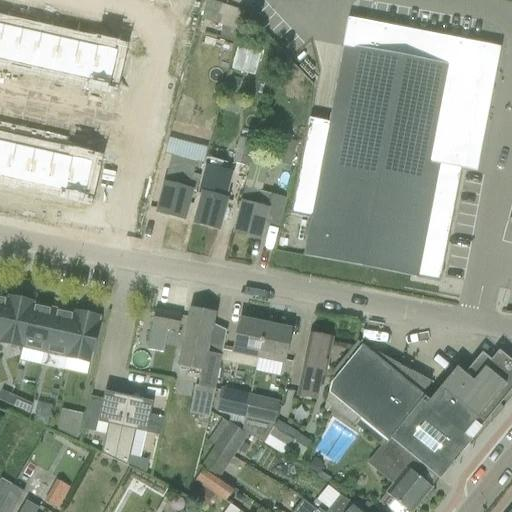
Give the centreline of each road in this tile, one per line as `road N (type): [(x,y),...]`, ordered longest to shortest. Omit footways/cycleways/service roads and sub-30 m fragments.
road 1 (residential): [(511,330),(115,255)]
road 2 (residential): [(59,0),(164,22),(115,255)]
